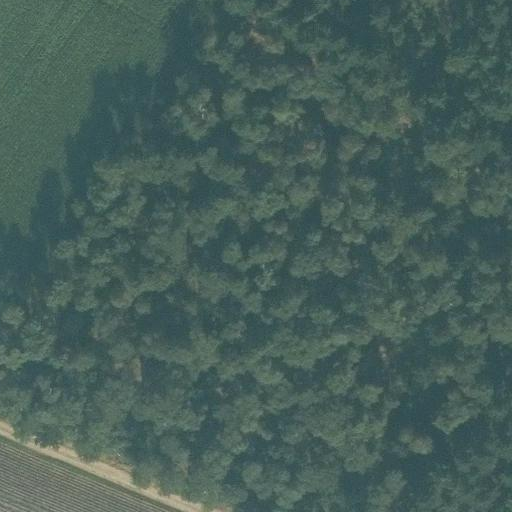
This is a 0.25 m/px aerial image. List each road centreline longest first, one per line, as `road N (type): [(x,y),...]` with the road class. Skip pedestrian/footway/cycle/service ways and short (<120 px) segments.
road 1 (track): [(0,431),(192,511)]
road 2 (track): [(511,388),(423,511)]
